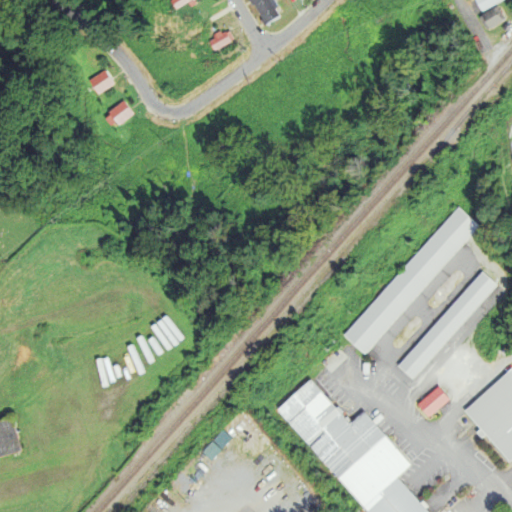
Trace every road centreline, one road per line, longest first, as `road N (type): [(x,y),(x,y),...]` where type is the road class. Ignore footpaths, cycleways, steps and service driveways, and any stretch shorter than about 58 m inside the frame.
road 1 (residential): [(182,111),(322,0)]
road 2 (residential): [(182,111),(163,113),(148,101),(112,49),(56,0)]
